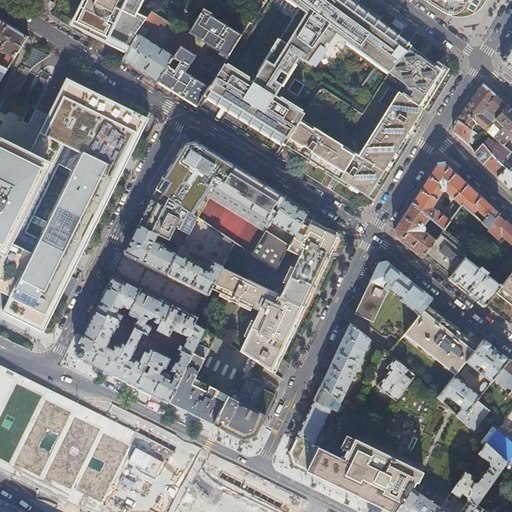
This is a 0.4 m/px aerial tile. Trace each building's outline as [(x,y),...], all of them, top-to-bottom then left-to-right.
[(87,0),(82,10),(76,24),(82,27),(91,31),(116,44),(130,50),(139,35),(138,33),(149,18),(139,13),(145,0),(87,0)] [(288,0),(314,19),(293,46),(292,48),(291,47),(279,39),(253,81),(224,63),(210,86),(205,94),(222,105),(245,119),(286,145),(302,119),(306,113),(276,94),(299,56),(314,65),(316,62),(337,34),(351,45),(390,74),(411,47),(397,36),(372,17),(348,0),(288,0)] [(242,34),(204,10),(191,32),(228,56),(242,34)] [(130,50),(124,60),(145,73),(160,82),(176,56),(145,37),(149,30),(154,33),(162,22),(167,25),(169,21),(154,11),(149,18),(138,33),(139,35),(130,50)] [(0,47),(1,49),(16,58),(29,36),(0,17),(0,47)] [(190,33),(178,26),(168,42),(180,50),(182,45),(190,33)] [(511,43),(502,60),(511,69),(511,43)] [(176,56),(160,82),(177,93),(181,95),(198,106),(205,94),(210,86),(187,71),(197,55),(182,45),(180,50),(176,56)] [(411,47),(390,74),(406,84),(408,86),(403,94),(424,109),(441,81),(446,72),(441,68),(435,64),(433,66),(418,56),(420,53),(416,50),(411,47)] [(0,83),(9,69),(0,63),(0,83)] [(150,120),(131,110),(109,99),(82,85),(69,78),(51,112),(32,152),(0,136),(0,290),(12,297),(4,313),(50,336),(79,280),(72,276),(116,186),(135,149),(150,120)] [(487,110),(496,119),(508,106),(502,101),(488,88),(484,84),(475,96),(462,113),(456,121),(455,132),(469,145),(470,146),(479,135),(472,129),(477,123),(487,132),(488,131),(501,143),(500,145),(496,144),(489,137),(483,143),(483,144),(493,154),(501,162),(511,152),(504,145),(511,138),(511,134),(495,119),(493,122),(483,114),(487,110)] [(302,119),(286,145),(305,157),(327,170),(352,186),(369,196),(375,187),(388,166),(403,142),(419,117),(424,109),(403,94),(400,92),(373,132),(358,155),(349,149),(343,146),(302,119)] [(359,111),(349,104),(346,108),(357,114),(359,111)] [(511,110),(508,106),(496,119),(495,119),(511,134),(511,151),(511,152),(501,162),(493,154),(484,164),(492,171),(498,177),(507,168),(510,170),(511,167),(511,110)] [(163,193),(188,210),(203,185),(244,211),(248,206),(249,203),(262,182),(221,156),(198,141),(184,144),(157,189),(163,193)] [(483,144),(475,153),(483,163),(484,164),(493,154),(483,144)] [(489,228),(500,216),(501,214),(445,162),(438,163),(429,177),(418,195),(412,203),(429,217),(435,222),(443,229),(444,229),(458,207),(452,203),(447,212),(449,214),(447,217),(437,209),(433,207),(443,191),(446,191),(460,205),(461,204),(468,211),(474,205),(488,218),(483,224),(488,229),(489,228)] [(511,167),(510,170),(507,168),(498,177),(510,188),(511,186),(511,167)] [(288,198),(262,182),(249,203),(252,205),(253,204),(272,215),(271,217),(275,219),(288,198)] [(158,203),(163,193),(157,189),(152,200),(158,203)] [(93,244),(96,246),(112,212),(122,192),(119,191),(110,210),(93,244)] [(199,217),(188,210),(163,193),(158,203),(152,200),(144,214),(156,220),(152,229),(140,223),(139,225),(162,236),(170,241),(177,227),(191,234),(199,217)] [(309,211),(288,198),(275,219),(273,222),(295,236),(304,220),(309,211)] [(429,217),(412,203),(402,219),(395,230),(396,233),(397,238),(417,253),(423,258),(425,256),(436,240),(424,231),(425,230),(425,229),(425,227),(424,226),(424,225),(429,217)] [(248,206),(244,211),(229,237),(237,243),(253,254),(268,230),(273,222),(248,206)] [(511,226),(500,216),(489,228),(488,229),(487,230),(498,240),(502,236),(511,244),(511,226)] [(313,224),(304,220),(295,236),(291,244),(288,249),(299,255),(281,295),(224,268),(214,289),(260,310),(241,351),(247,354),(273,370),(277,361),(283,349),(291,333),(301,312),(313,284),(323,264),(331,246),(336,236),(330,232),(322,229),(313,224)] [(443,229),(435,222),(431,227),(440,235),(443,229)] [(182,246),(178,245),(174,252),(156,242),(158,238),(160,239),(162,236),(139,225),(125,253),(127,253),(126,254),(145,263),(168,275),(182,246)] [(466,258),(471,251),(444,229),(443,229),(440,235),(436,240),(425,256),(443,271),(451,277),(466,258)] [(268,230),(253,254),(276,270),(288,249),(291,244),(268,230)] [(224,268),(225,268),(213,262),(208,270),(202,271),(201,268),(194,264),(195,262),(182,256),(186,248),(182,246),(168,275),(185,283),(210,295),(214,289),(224,268)] [(451,277),(449,279),(485,307),(497,292),(503,284),(501,283),(500,284),(488,275),(489,272),(482,266),(480,268),(466,258),(451,277)] [(428,305),(432,300),(433,298),(387,261),(384,262),(380,263),(372,278),(364,297),(361,302),(355,314),(373,322),(384,298),(385,299),(388,296),(390,293),(388,291),(391,287),(401,296),(397,301),(400,303),(402,301),(419,316),(428,305)] [(511,272),(503,284),(497,292),(509,301),(511,303),(511,272)] [(131,309),(141,289),(127,281),(116,276),(114,276),(97,311),(108,317),(110,314),(121,320),(123,314),(118,311),(119,308),(123,306),(124,305),(131,309)] [(166,320),(173,305),(154,295),(141,289),(131,309),(129,313),(136,317),(137,319),(134,326),(135,327),(144,331),(149,334),(152,327),(151,324),(148,322),(150,318),(153,317),(156,318),(155,319),(156,321),(161,323),(163,319),(166,320)] [(195,324),(199,317),(182,309),(173,305),(166,320),(163,319),(161,323),(157,329),(171,336),(175,329),(189,337),(185,346),(181,344),(178,349),(181,350),(192,356),(205,329),(195,324)] [(454,326),(428,305),(419,316),(404,334),(425,351),(430,355),(455,375),(466,361),(479,346),(454,326)] [(108,317),(97,311),(77,350),(80,357),(106,370),(111,359),(116,361),(118,358),(120,359),(130,337),(126,335),(122,345),(117,343),(115,348),(111,346),(111,345),(111,344),(111,343),(111,342),(110,342),(110,341),(109,341),(114,331),(115,332),(121,320),(110,314),(108,317)] [(371,339),(351,323),(344,338),(329,369),(321,387),(340,403),(371,339)] [(138,386),(156,350),(151,348),(149,352),(145,350),(139,361),(132,357),(138,345),(137,345),(144,331),(135,327),(130,337),(120,359),(118,358),(116,361),(111,359),(106,370),(138,386)] [(196,379),(216,336),(205,329),(192,356),(170,402),(214,424),(228,395),(231,390),(235,381),(223,375),(216,389),(196,379)] [(484,339),(483,340),(479,346),(466,361),(472,366),(471,367),(476,371),(477,370),(492,382),(493,379),(509,359),(484,339)] [(161,398),(170,402),(192,356),(181,350),(180,353),(180,355),(181,356),(179,361),(175,363),(171,370),(175,372),(172,379),(161,373),(164,368),(166,369),(171,358),(159,351),(160,348),(157,347),(156,350),(138,386),(153,393),(161,398)] [(408,369),(395,358),(387,367),(390,370),(378,386),(396,400),(411,380),(408,378),(409,377),(405,374),(405,375),(403,374),(408,369)] [(283,373),(288,362),(281,359),(277,370),(283,373)] [(511,361),(509,359),(493,379),(506,389),(508,387),(511,390),(511,361)] [(455,375),(437,397),(443,401),(445,398),(449,397),(460,406),(461,410),(456,414),(462,419),(477,400),(480,396),(455,375)] [(214,424),(244,439),(251,437),(257,435),(275,394),(246,380),(237,399),(228,395),(214,424)] [(480,391),(483,393),(490,384),(487,382),(484,382),(479,388),(480,391)] [(332,409),(336,411),(340,403),(321,387),(318,393),(314,401),(332,409)] [(481,437),(485,442),(490,435),(478,424),(490,410),(477,400),(462,419),(473,430),(481,437)] [(310,409),(306,418),(324,427),(332,409),(314,401),(310,409)] [(324,427),(306,418),(301,429),(297,436),(315,444),(324,427)] [(490,435),(485,442),(487,443),(507,462),(508,463),(511,459),(511,441),(508,446),(505,443),(507,442),(494,431),(490,435)] [(324,448),(315,444),(297,436),(289,455),(290,458),(291,462),(336,484),(362,497),(392,511),(396,511),(413,488),(414,489),(419,483),(424,472),(391,456),(364,443),(356,439),(345,460),(323,449),(324,448)] [(507,462),(487,443),(479,454),(490,462),(491,466),(488,470),(487,470),(486,470),(485,471),(484,471),(484,472),(483,473),(482,475),(482,476),(482,478),(480,482),(475,483),(474,482),(475,481),(473,479),(474,477),(466,472),(453,491),(460,497),(461,495),(463,496),(465,494),(468,496),(469,501),(460,511),(452,511),(445,507),(447,505),(445,503),(441,508),(438,511),(472,511),(477,505),(507,462)] [(396,511),(438,511),(441,508),(414,489),(413,488),(396,511)]
